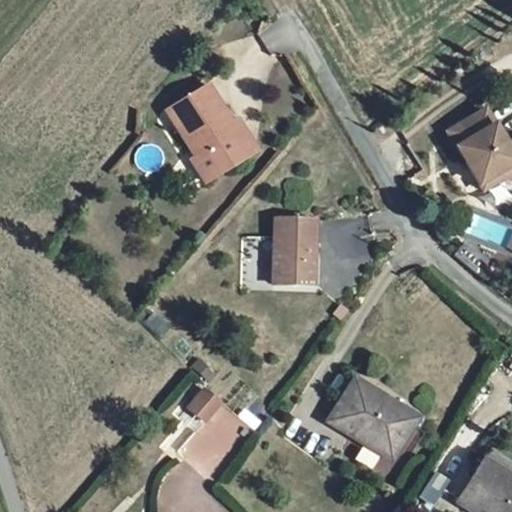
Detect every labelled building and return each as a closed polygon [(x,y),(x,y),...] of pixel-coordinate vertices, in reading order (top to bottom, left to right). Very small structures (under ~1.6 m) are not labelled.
[(241,162),(229,143),(242,135),(234,122),(228,126),(206,89),(189,98),(164,112),(170,121),(193,160),(187,164),(200,186),(214,178),(241,162)] [(489,111),(452,132),(485,191),(505,180),(511,181),(511,145),(509,147),(489,111)] [(254,155),(242,135),(229,143),(241,162),(254,155)] [(339,246),(331,246),(330,209),(289,208),(290,273),(339,274),(339,246)] [(425,414),(363,376),(339,416),(400,454),(425,414)] [(210,480),(253,430),(202,386),(184,407),(202,423),(177,452),(210,480)] [(511,511),(511,467),(491,455),(468,495),(494,511),(511,511)]
